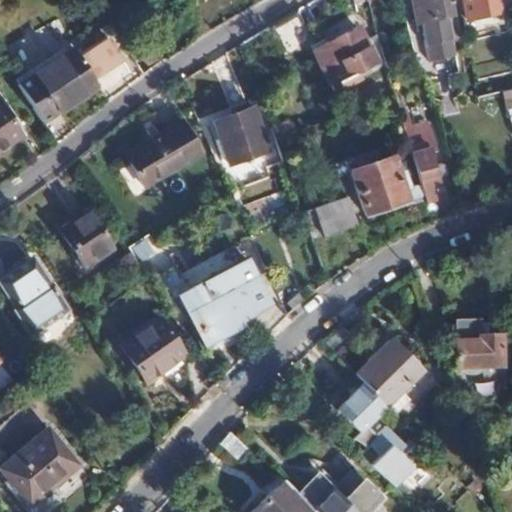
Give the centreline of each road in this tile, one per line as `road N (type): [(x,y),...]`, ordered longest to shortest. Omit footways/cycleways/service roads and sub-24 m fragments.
road 1 (residential): [(132,511),(287,343),(339,298),(415,249),(511,216)]
road 2 (residential): [(0,199),(152,81),(287,0)]
